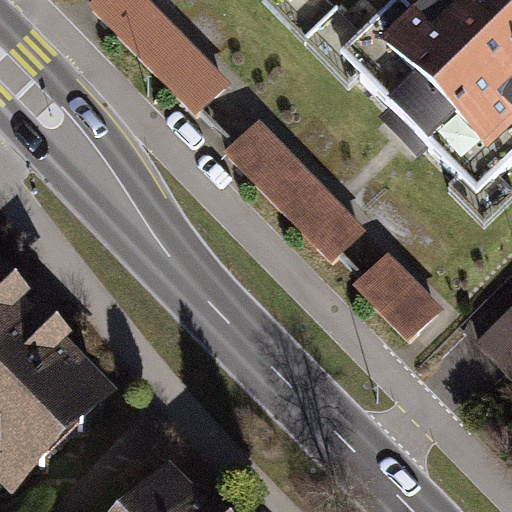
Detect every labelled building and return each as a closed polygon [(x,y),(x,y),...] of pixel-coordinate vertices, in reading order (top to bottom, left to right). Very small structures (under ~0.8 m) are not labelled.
[(148,0),(109,0),(94,14),(202,128),(238,94),(148,0)] [(511,151),(511,3),(509,0),(433,0),(362,70),(477,186),(511,151)] [(380,247),(269,131),(229,170),(340,285),(380,247)] [(409,362),(448,320),(391,267),(352,308),(409,362)] [(0,500),(115,399),(0,282),(0,500)] [(511,327),(482,356),(511,386),(511,327)] [(201,511),(162,469),(114,511),(201,511)]
